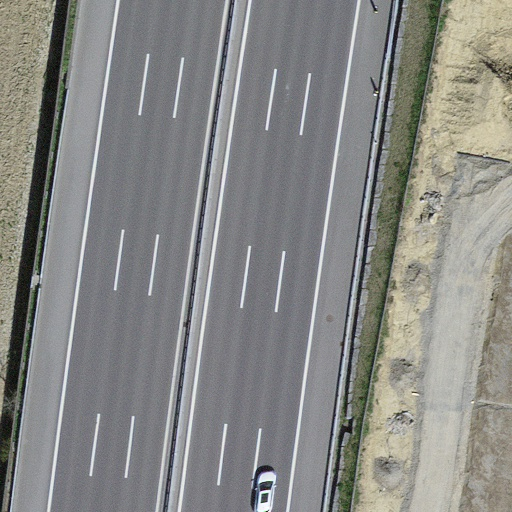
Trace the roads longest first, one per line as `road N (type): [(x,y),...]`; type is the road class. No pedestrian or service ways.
road 1 (motorway): [(233,511),(305,0)]
road 2 (motorway): [(175,0),(104,511)]
road 3 (primary): [(511,122),(457,511)]
